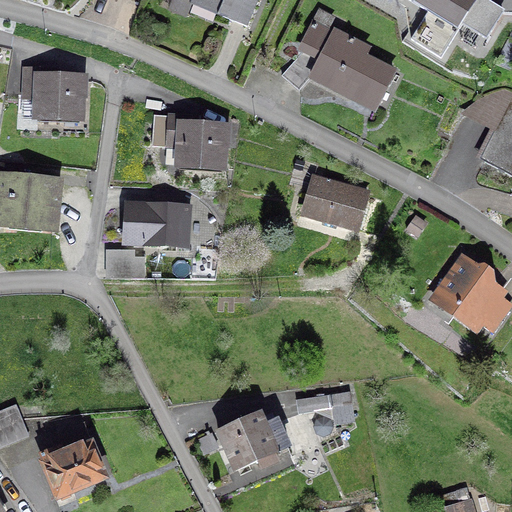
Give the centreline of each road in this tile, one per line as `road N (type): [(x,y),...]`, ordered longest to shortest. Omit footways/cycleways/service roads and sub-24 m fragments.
road 1 (residential): [(0,10),(123,43),(274,112),(511,250)]
road 2 (residential): [(0,283),(87,288),(215,511)]
